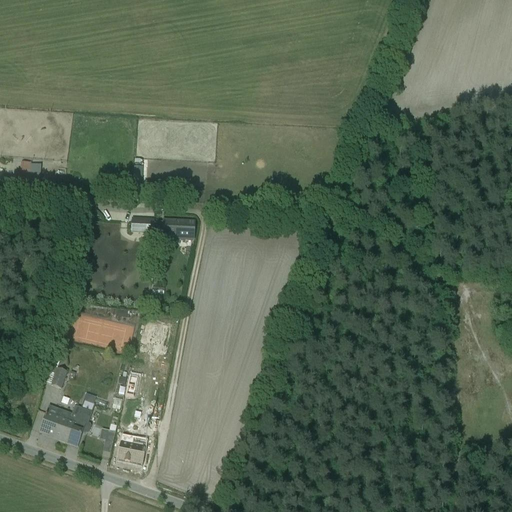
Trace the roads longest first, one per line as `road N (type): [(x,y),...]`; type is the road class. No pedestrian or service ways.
road 1 (track): [(150,493),(209,210)]
road 2 (unclassified): [(0,197),(209,210)]
